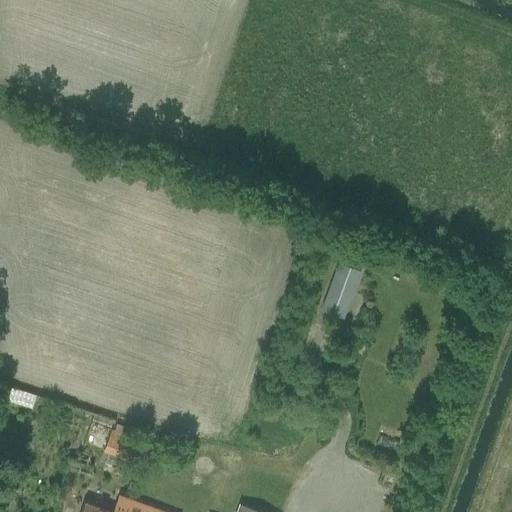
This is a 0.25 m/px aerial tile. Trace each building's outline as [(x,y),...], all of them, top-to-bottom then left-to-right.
[(322,310),(343,318),(360,270),(338,262),(322,310)] [(29,406),(34,394),(9,385),(5,398),(29,406)] [(104,449),(150,466),(157,447),(111,430),(104,449)] [(392,455),(398,438),(379,431),(373,448),(392,455)] [(85,503),(81,511),(163,511),(138,503),(119,496),(112,511),(109,511),(103,510),(85,503)]
